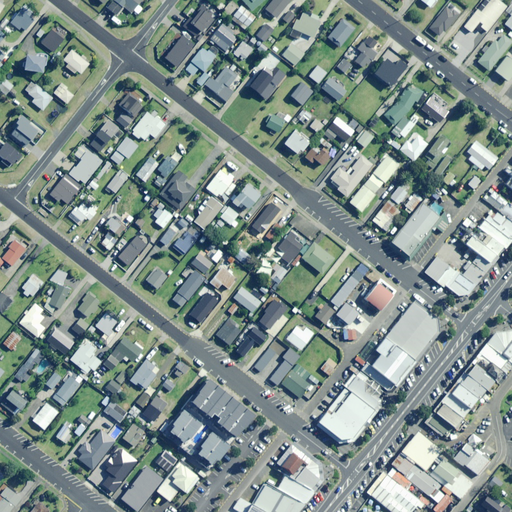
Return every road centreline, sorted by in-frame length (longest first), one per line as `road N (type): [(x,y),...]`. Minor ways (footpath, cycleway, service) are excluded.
road 1 (unclassified): [(127,54),(467,327)]
road 2 (unclassified): [(352,472),(11,201)]
road 3 (secondary): [(357,0),(511,119)]
road 4 (residential): [(11,201),(127,54)]
road 5 (secondary): [(467,327),(352,472)]
